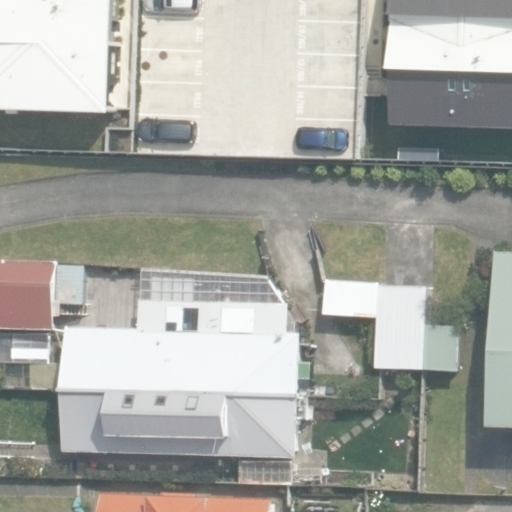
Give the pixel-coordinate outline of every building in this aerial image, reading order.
[(0,0),(0,140),(99,144),(103,0),(0,0)] [(511,0),(367,0),(364,144),(511,144),(511,0)] [(511,427),(511,255),(505,255),(500,427),(511,427)] [(0,328),(58,332),(61,264),(0,260),(0,328)] [(435,289),(391,287),(391,283),(368,282),(367,312),(384,313),(382,368),(433,370),(434,325),(435,289)] [(70,328),(69,387),(306,390),(307,335),(296,335),(297,307),(145,304),(145,329),(72,328),(70,328)] [(434,325),(433,370),(465,372),(466,326),(434,325)] [(305,456),(306,390),(69,387),(68,452),(305,456)] [(244,485),(296,487),(297,464),(245,462),(244,485)] [(109,511),(280,511),(281,499),(110,494),(109,511)]
